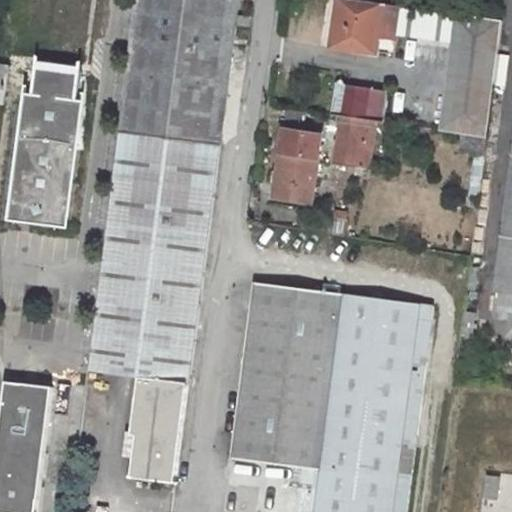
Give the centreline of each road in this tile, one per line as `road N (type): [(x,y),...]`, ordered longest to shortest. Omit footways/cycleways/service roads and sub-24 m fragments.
road 1 (unknown): [(426,511),(446,322),(440,293),(232,251)]
road 2 (unknown): [(199,509),(232,251)]
road 3 (unknown): [(232,251),(261,0)]
road 4 (unknown): [(199,509),(126,474),(113,406)]
